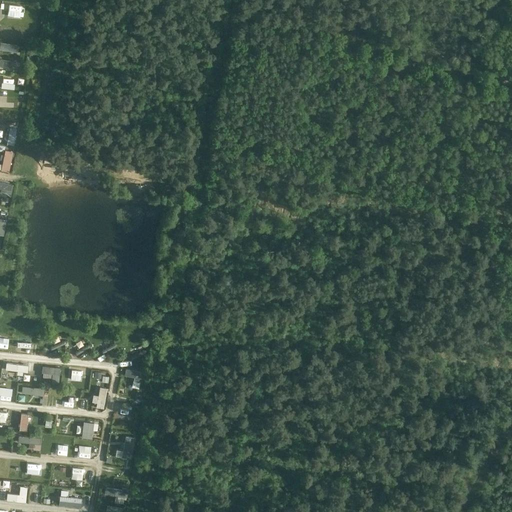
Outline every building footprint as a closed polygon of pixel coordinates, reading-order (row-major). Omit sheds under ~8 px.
[(12,19),(11,26),(34,29),(35,22),(12,19)] [(16,41),(17,36),(22,36),(23,31),(3,28),(2,34),(9,35),(8,40),(16,41)] [(1,52),(19,51),(19,43),(0,44),(1,52)] [(0,61),(0,65),(19,69),(21,61),(1,58),(0,61)] [(3,78),(3,88),(15,88),(15,78),(3,78)] [(1,109),(17,109),(17,101),(1,101),(1,109)] [(1,169),(9,171),(14,151),(6,149),(1,169)] [(0,180),(0,187),(5,189),(1,204),(10,206),(15,184),(0,180)] [(9,348),(11,334),(5,333),(3,347),(9,348)] [(13,351),(28,354),(29,348),(14,345),(13,351)] [(8,362),(7,368),(28,372),(29,365),(8,362)] [(61,388),(62,367),(43,365),(42,376),(53,377),(52,386),(49,386),(49,392),(56,393),(55,397),(78,399),(79,390),(61,388)] [(139,388),(141,377),(146,378),(147,371),(127,368),(126,375),(134,377),(133,387),(139,388)] [(71,369),(71,379),(80,380),(81,370),(71,369)] [(95,394),(93,406),(105,408),(108,387),(101,386),(99,395),(95,394)] [(120,408),(118,418),(130,420),(132,409),(120,408)] [(21,413),(20,430),(28,430),(29,413),(21,413)] [(83,437),(92,438),(93,429),(98,430),(99,422),(85,421),(84,425),(78,425),(77,432),(83,433),(83,437)] [(35,449),(41,449),(41,436),(19,435),(19,442),(35,442),(35,449)] [(126,435),(121,457),(130,459),(135,437),(126,435)] [(52,444),(64,445),(63,454),(71,455),(72,438),(52,437),(52,444)] [(75,450),(85,450),(85,448),(95,448),(95,439),(75,440),(75,450)] [(72,484),(83,486),(85,468),(74,467),(72,484)] [(28,473),(27,480),(49,483),(50,477),(28,473)] [(7,493),(7,501),(27,501),(28,486),(21,485),(20,494),(7,493)] [(9,485),(9,492),(20,493),(20,485),(9,485)] [(106,487),(105,495),(116,496),(116,502),(124,503),(125,489),(106,487)] [(83,506),(83,497),(68,497),(68,491),(61,491),(60,506),(83,506)]
